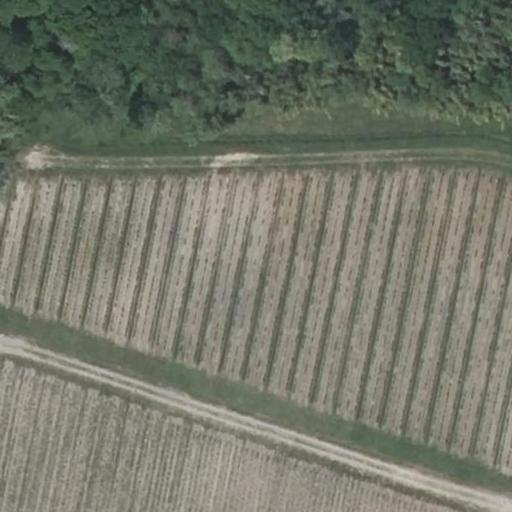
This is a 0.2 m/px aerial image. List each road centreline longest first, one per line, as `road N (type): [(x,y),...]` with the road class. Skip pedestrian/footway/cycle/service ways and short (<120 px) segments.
road 1 (track): [(0,355),(511,506)]
road 2 (track): [(0,143),(493,135),(511,141)]
